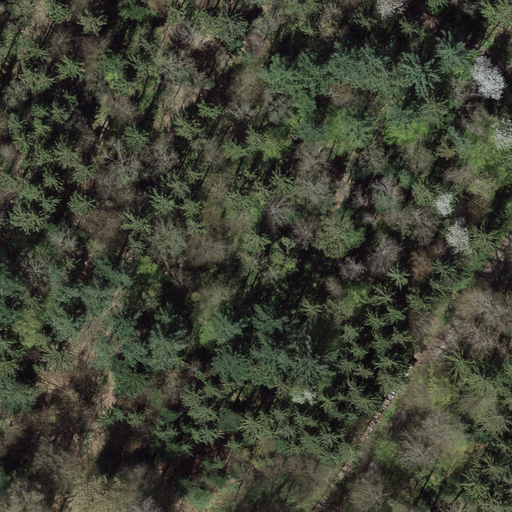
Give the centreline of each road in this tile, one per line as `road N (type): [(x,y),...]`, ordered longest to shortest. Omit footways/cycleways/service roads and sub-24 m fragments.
road 1 (track): [(345,511),(511,250)]
road 2 (track): [(511,78),(383,0)]
